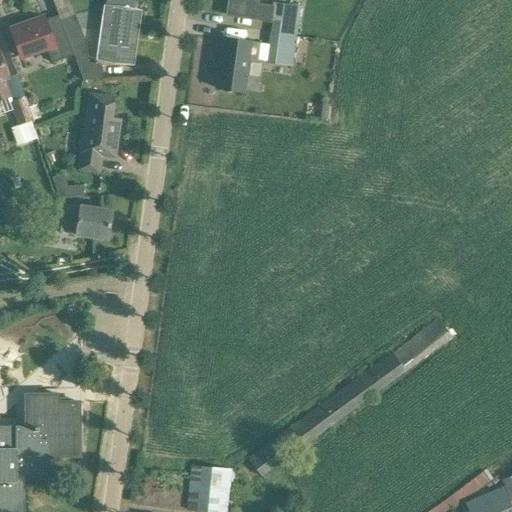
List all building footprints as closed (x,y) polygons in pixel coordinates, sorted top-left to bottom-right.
[(228,0),(227,15),(255,19),(256,18),(271,20),(274,20),(272,33),(295,36),(299,5),(273,2),(273,6),(258,4),(258,0),(228,0)] [(134,10),(106,6),(105,6),(101,39),(106,40),(103,60),(133,64),(136,42),(129,41),(134,10)] [(62,18),(60,19),(71,49),(86,43),(75,14),(73,14),(62,18)] [(47,48),(52,62),(73,54),(71,49),(60,19),(58,15),(45,20),(43,17),(11,29),(21,57),(47,48)] [(272,33),(268,60),(292,63),(295,36),(272,33)] [(259,43),(243,41),(223,38),(217,88),(243,92),(248,58),(257,59),(259,43)] [(7,77),(4,70),(0,57),(0,98),(9,96),(3,79),(7,77)] [(87,62),(75,61),(83,80),(84,81),(102,80),(102,65),(87,62)] [(83,134),(78,169),(99,172),(102,154),(99,154),(100,149),(115,151),(120,119),(108,117),(108,111),(112,111),(114,97),(100,95),(90,93),(89,99),(87,115),(93,116),(90,135),(83,134)] [(26,123),(33,120),(25,97),(10,102),(19,125),(9,128),(15,145),(31,140),(26,123)] [(112,211),(92,208),(80,206),(80,207),(63,204),(59,232),(107,239),(112,211)] [(250,460),(264,479),(270,474),(268,471),(452,336),(440,320),(250,460)] [(0,511),(23,511),(23,479),(48,478),(48,456),(79,456),(78,402),(57,402),(57,394),(25,395),(26,427),(0,427),(0,511)] [(192,465),(186,511),(196,511),(197,511),(226,511),(231,470),(192,465)] [(464,497),(488,480),(482,471),(457,489),(464,497)] [(511,500),(511,476),(503,480),(511,501),(511,500)] [(511,511),(511,509),(503,489),(466,504),(465,502),(456,506),(458,511),(467,511),(470,511),(511,511)]
